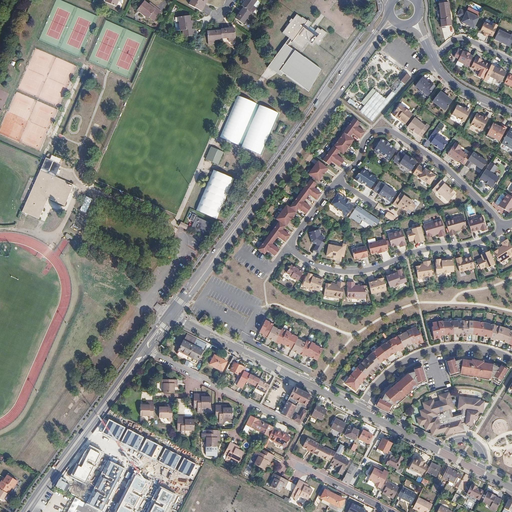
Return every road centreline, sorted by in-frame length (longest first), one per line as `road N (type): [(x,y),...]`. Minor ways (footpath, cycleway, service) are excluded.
road 1 (residential): [(505,226),(450,170),(390,130),(366,136),(357,160),(335,180)]
road 2 (residential): [(288,244),(332,267),(365,268),(480,240),(505,226)]
road 3 (primary): [(140,348),(22,511)]
road 4 (residential): [(511,358),(467,346),(419,354),(387,373),(359,411)]
road 5 (residential): [(511,489),(359,411)]
road 6 (residential): [(147,352),(294,426)]
road 7 (primary): [(392,5),(305,134)]
road 8 (primary): [(305,134),(403,20)]
